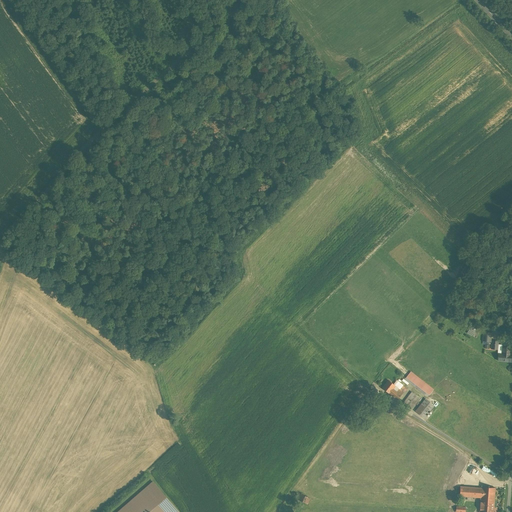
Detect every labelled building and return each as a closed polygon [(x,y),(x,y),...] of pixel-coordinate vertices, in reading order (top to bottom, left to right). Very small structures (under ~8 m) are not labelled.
[(476,329),(471,326),(467,333),(472,336),(476,329)] [(484,332),(483,341),(491,342),(491,333),(484,332)] [(498,353),(498,361),(511,362),(511,355),(510,355),(510,347),(502,346),(502,354),(498,353)] [(435,389),(412,371),(406,378),(429,396),(435,389)] [(388,380),(382,388),(389,394),(389,393),(393,389),(395,386),(388,380)] [(393,389),(389,393),(397,400),(403,393),(398,389),(396,392),(393,389)] [(412,392),(403,404),(411,410),(419,398),(412,392)] [(434,406),(425,399),(416,411),(425,418),(434,406)] [(177,511),(153,483),(119,511),(177,511)] [(481,497),(494,498),(495,488),(481,487),(481,488),(460,487),(460,496),(481,497)] [(312,499),(303,494),(299,501),(308,506),(312,499)] [(493,511),(494,498),(481,497),(479,511),(493,511)]
